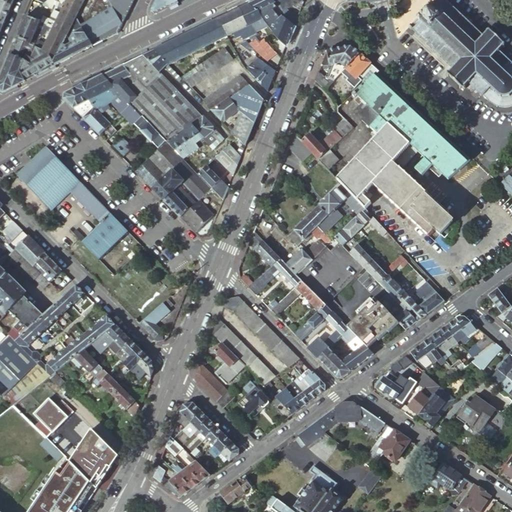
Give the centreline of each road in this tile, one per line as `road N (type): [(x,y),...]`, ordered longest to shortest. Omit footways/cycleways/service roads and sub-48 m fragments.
road 1 (tertiary): [(218,266),(330,0)]
road 2 (residential): [(218,266),(42,85)]
road 3 (residential): [(0,195),(173,373)]
road 4 (residential): [(348,387),(511,500)]
road 5 (residential): [(218,266),(341,392)]
road 6 (residential): [(348,387),(462,303)]
road 7 (unknown): [(284,109),(229,47),(182,66)]
road 8 (unknown): [(479,228),(454,247),(434,250),(375,198)]
